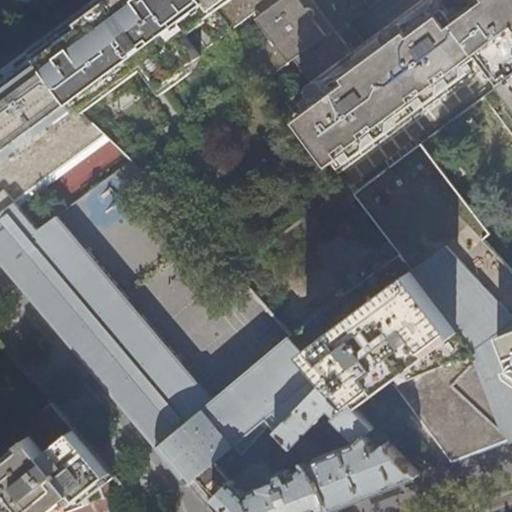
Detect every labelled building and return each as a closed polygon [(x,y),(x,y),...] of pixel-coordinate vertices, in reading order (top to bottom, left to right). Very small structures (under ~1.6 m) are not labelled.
[(231,28),(210,0),(100,0),(70,22),(64,26),(36,47),(78,103),(80,102),(82,104),(131,68),(127,63),(139,55),(146,64),(161,83),(202,52),(201,50),(231,28)] [(70,22),(100,0),(94,0),(68,19),(70,22)] [(212,0),(220,10),(233,0),(212,0)] [(313,14),(314,9),(313,8),(311,6),(309,5),(306,5),(302,0),(233,0),(220,10),(269,75),(293,57),(311,80),(352,50),(336,28),(328,34),(313,14)] [(383,83),(494,0),(422,0),(288,100),(336,164),(405,114),(383,83)] [(511,0),(494,0),(383,83),(405,114),(474,63),(484,56),(486,58),(487,58),(495,69),(504,81),(505,81),(511,75),(511,0)] [(36,47),(64,26),(63,23),(35,44),(36,47)] [(0,211),(14,201),(107,132),(81,107),(78,103),(36,47),(1,73),(0,73),(0,211)] [(165,89),(208,58),(202,52),(161,83),(165,89)] [(146,64),(139,55),(127,63),(131,68),(82,104),(85,108),(146,64)] [(410,120),(479,70),(474,63),(405,114),(410,120)] [(341,170),(410,120),(405,114),(336,164),(341,170)] [(511,271),(482,240),(490,234),(423,142),(355,192),(403,256),(479,357),(455,386),(504,433),(511,429),(511,271)] [(149,173),(133,158),(121,167),(135,184),(149,173)] [(280,430),(330,377),(292,334),(212,391),(58,214),(38,229),(14,201),(0,211),(0,259),(60,331),(152,441),(189,486),(195,481),(194,480),(215,462),(232,481),(269,441),(280,430)] [(479,357),(403,256),(292,334),(330,377),(351,400),(358,396),(365,391),(378,382),(383,389),(393,379),(453,461),(482,450),(510,439),(504,433),(455,386),(479,357)] [(420,474),(351,400),(330,377),(280,430),(306,459),(324,479),(335,507),(367,495),(420,474)] [(105,480),(116,472),(56,403),(0,447),(0,511),(51,511),(58,507),(78,492),(82,498),(105,480)] [(322,511),(335,507),(324,479),(306,459),(305,462),(306,464),(300,470),(294,472),(292,467),(275,474),(270,466),(268,457),(268,446),(269,441),(232,481),(208,507),(212,511),(322,511)]
